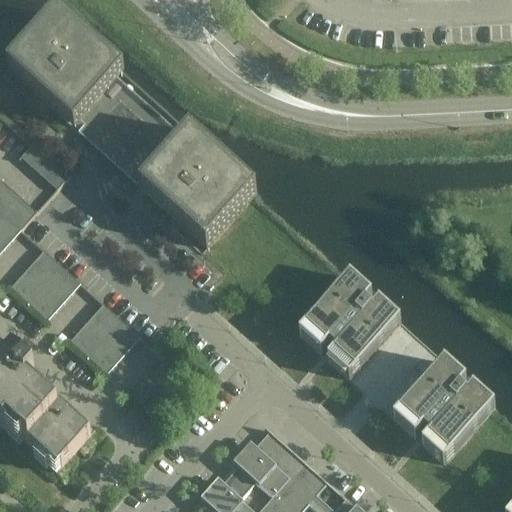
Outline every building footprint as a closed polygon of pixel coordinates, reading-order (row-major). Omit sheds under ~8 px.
[(257,196),(58,17),(8,73),(207,251),(257,196)] [(31,169),(48,150),(38,142),(22,161),(31,169)] [(40,177),(57,158),(48,150),(31,169),(40,177)] [(49,185),(66,166),(57,158),(40,177),(49,185)] [(75,175),(66,166),(49,185),(57,193),(58,193),(75,175)] [(0,202),(10,192),(1,184),(0,184),(0,202)] [(0,216),(2,218),(19,200),(10,192),(0,202),(0,216)] [(11,226),(28,208),(19,200),(2,218),(11,226)] [(21,234),(37,216),(36,216),(28,208),(11,226),(20,235),(21,234)] [(0,232),(12,244),(20,235),(11,226),(2,218),(0,220),(0,232)] [(12,244),(0,232),(0,248),(4,253),(12,244)] [(54,281),(62,271),(44,255),(43,255),(36,264),(54,281)] [(54,281),(36,264),(28,273),(46,290),(54,281)] [(81,288),(62,271),(54,281),(72,297),(80,288),(81,288)] [(46,290),(28,273),(20,282),(38,299),(46,290)] [(300,337),(299,337),(321,356),(322,356),(330,347),(336,353),(328,362),(328,363),(350,382),(401,325),(401,324),(380,305),(379,306),(379,305),(373,312),(366,306),(372,300),(372,299),(351,280),(350,280),(299,337),(300,337)] [(72,297),(54,281),(46,290),(64,306),(72,297)] [(38,299),(20,282),(12,291),(11,291),(29,308),(38,299)] [(64,306),(46,290),(38,299),(56,315),(64,306)] [(56,315),(38,299),(29,308),(48,324),(56,315)] [(113,334),(122,325),(104,308),(103,309),(95,318),(113,334)] [(105,343),(113,334),(95,318),(87,327),(105,343)] [(140,342),(140,341),(122,325),(113,334),(132,350),(140,342)] [(105,343),(87,327),(79,336),(97,352),(105,343)] [(132,350),(113,334),(105,343),(124,359),(132,350)] [(97,352),(79,336),(71,344),(71,345),(89,361),(97,352)] [(124,359),(105,343),(97,352),(116,368),(124,359)] [(0,428),(5,433),(8,429),(59,475),(95,434),(44,389),(45,388),(43,387),(41,389),(34,382),(36,380),(13,360),(13,361),(0,349),(0,428)] [(116,368),(97,352),(89,361),(107,378),(108,377),(116,368)] [(182,379),(163,362),(155,371),(173,388),(182,379)] [(394,421),(394,422),(415,441),(416,441),(424,432),(430,437),(422,447),(444,467),(444,466),(444,467),(495,410),(495,409),(474,390),(473,390),(467,396),(461,391),(467,384),(466,384),(467,383),(445,364),(445,365),(444,364),(394,421)] [(173,388),(155,371),(147,380),(165,397),(173,388)] [(157,406),(165,397),(147,380),(139,389),(157,406)] [(157,406),(139,389),(131,398),(130,398),(149,415),(157,406)] [(264,460),(279,444),(270,436),(269,437),(255,452),(264,460)] [(272,468),(287,451),(279,444),(264,460),(272,468)] [(281,476),(272,468),(264,460),(255,452),(251,448),(250,448),(233,467),(238,471),(223,488),(240,504),(255,488),(272,503),(289,483),(281,476)] [(281,476),(296,459),(287,451),(272,468),(281,476)] [(289,483),(304,467),(296,459),(281,476),(289,483)] [(355,511),(346,504),(339,511),(329,511),(317,500),(328,488),(309,470),(294,487),(321,511),(355,511)] [(249,511),(240,504),(223,488),(218,484),(201,503),(206,508),(201,511),(249,511)] [(321,511),(294,487),(279,503),(288,511),(306,511),(309,509),(312,511),(321,511)] [(288,511),(279,503),(271,511),(288,511)]
